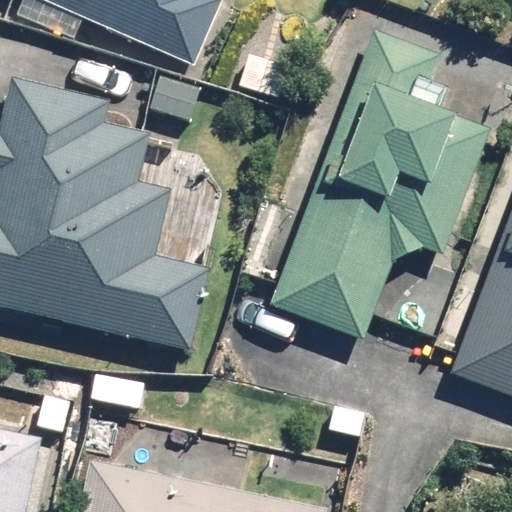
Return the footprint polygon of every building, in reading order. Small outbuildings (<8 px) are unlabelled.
[(50,0),(204,71),(237,1),(235,0),(50,0)] [(447,51),(386,29),(285,303),(381,338),(413,251),(452,265),(503,127),(452,108),(461,86),(437,77),(447,51)] [(305,68),(249,51),(239,86),(295,102),(305,68)] [(212,89),(160,73),(150,108),(201,123),(212,89)] [(0,297),(205,349),(224,270),(166,255),(183,189),(148,181),(160,132),(112,120),(117,99),(28,76),(14,133),(0,129),(0,173),(1,174),(0,177),(0,297)] [(511,235),(463,369),(511,387),(511,235)] [(38,511),(50,434),(0,426),(0,511),(38,511)] [(341,511),(342,509),(94,459),(83,511),(341,511)]
